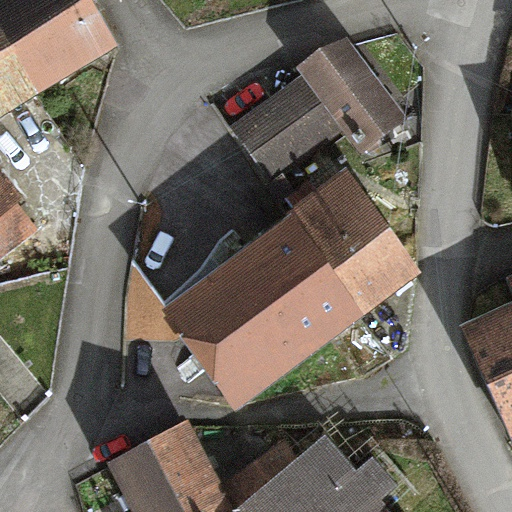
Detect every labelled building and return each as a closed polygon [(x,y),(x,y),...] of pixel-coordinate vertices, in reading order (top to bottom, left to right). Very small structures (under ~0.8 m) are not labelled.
[(87,0),(0,0),(0,91),(107,36),(87,0)] [(363,34),(208,146),(258,216),(414,104),(363,34)] [(0,214),(39,185),(0,132),(0,214)] [(431,266),(356,162),(177,289),(252,393),(431,266)] [(511,290),(477,307),(511,379),(511,290)] [(201,412),(119,457),(149,511),(226,511),(249,500),(201,412)] [(387,511),(326,511),(293,473),(247,511),(426,511),(410,493),(387,511)]
